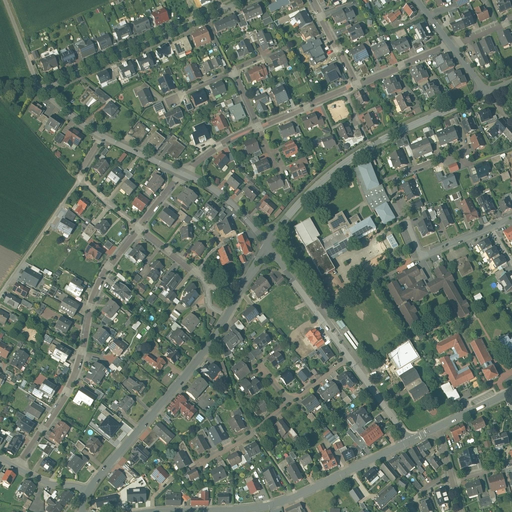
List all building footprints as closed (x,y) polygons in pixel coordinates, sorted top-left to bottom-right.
[(274,0),(276,3),(268,7),(271,13),(285,6),(283,3),(288,1),(287,0),(274,0)] [(287,0),(288,1),(283,3),(285,6),(290,5),(293,10),(303,5),(300,0),(287,0)] [(511,8),(507,0),(507,1),(506,0),(496,0),(498,4),(497,5),(500,13),(511,8)] [(474,1),(469,3),(472,10),(477,8),(474,1)] [(410,4),(403,9),(402,8),(401,9),(404,13),(405,12),(409,17),(410,17),(411,18),(414,16),(413,15),(416,12),(410,4)] [(257,6),(241,12),(241,13),(242,15),(245,22),(245,23),(246,23),(261,16),(262,16),(262,15),(261,15),(257,6),(257,5),(257,6)] [(340,6),(335,8),(338,14),(342,12),(343,12),(340,6)] [(484,8),(479,10),(477,8),(472,10),(472,12),(474,16),(477,15),(479,22),(489,18),(485,10),(484,8)] [(350,9),(343,13),(346,20),(348,22),(352,20),(351,19),(355,17),(350,9)] [(163,10),(157,12),(162,23),(168,21),(167,19),(164,12),(163,10)] [(298,11),(291,15),(293,20),(296,19),(295,18),(301,16),(298,11)] [(393,15),(392,13),(387,17),(392,24),(397,19),(396,18),(400,14),(398,11),(393,15)] [(157,12),(151,15),(156,26),(162,23),(157,12)] [(338,14),(332,17),(336,25),(346,20),(343,13),(342,12),(338,14)] [(301,16),(295,18),(296,19),(301,29),(311,24),(306,13),(301,16)] [(242,15),(239,16),(235,17),(234,18),(235,18),(237,24),(239,29),(243,27),(243,28),(247,26),(246,23),(245,23),(245,22),(242,15)] [(291,15),(277,21),(279,26),(293,20),(291,15)] [(234,16),(225,20),(228,29),(229,30),(235,27),(235,25),(237,24),(235,18),(234,18),(235,17),(234,16)] [(470,16),(461,20),(465,28),(473,24),(470,16)] [(145,18),(139,21),(144,32),(150,29),(145,18)] [(270,18),(262,21),(264,27),(272,23),(270,18)] [(222,21),(219,22),(219,23),(213,26),(214,27),(216,33),(217,34),(228,29),(225,20),(222,22),(222,21)] [(461,20),(450,25),(452,29),(454,28),(456,32),(465,28),(461,20)] [(139,21),(132,24),(137,34),(144,32),(139,21)] [(301,29),(304,35),(303,35),(304,36),(305,35),(307,38),(310,36),(311,38),(312,39),(314,38),(319,35),(313,23),(311,24),(301,29)] [(425,24),(414,30),(417,35),(418,34),(420,39),(419,39),(421,43),(431,37),(425,24)] [(131,36),(127,25),(124,27),(120,28),(125,39),(128,37),(131,36)] [(359,26),(347,32),(352,42),(364,36),(359,26)] [(125,39),(120,28),(117,30),(114,31),(118,41),(121,40),(122,40),(125,39)] [(204,29),(195,33),(196,35),(191,37),(196,48),(210,42),(204,29)] [(403,29),(395,32),(397,36),(399,35),(400,38),(406,35),(403,29)] [(255,30),(250,33),(254,42),(258,41),(257,39),(259,39),(257,35),(255,30)] [(508,32),(498,36),(502,46),(507,44),(508,45),(511,43),(511,41),(511,40),(508,32)] [(268,35),(263,37),(261,33),(257,35),(259,39),(257,39),(258,41),(263,51),(273,47),(268,35)] [(96,40),(97,43),(100,50),(111,46),(107,36),(96,40)] [(188,44),(186,39),(179,42),(184,53),(190,51),(191,51),(188,44)] [(315,41),(313,42),(315,48),(316,49),(319,47),(322,45),(319,39),(315,41)] [(405,39),(394,45),(399,54),(403,52),(409,49),(405,39)] [(489,39),(479,43),(479,44),(473,46),(482,67),(488,64),(485,56),(486,56),(486,55),(494,51),(495,52),(493,48),(489,39)] [(411,43),(414,50),(421,46),(418,40),(411,43)] [(247,41),(238,45),(240,50),(243,56),(243,57),(252,53),(249,45),(247,41)] [(89,42),(87,43),(87,42),(83,44),(88,55),(95,53),(92,48),(90,42),(89,42)] [(179,42),(172,45),(175,50),(178,57),(178,56),(184,53),(179,42)] [(307,45),(301,47),(304,53),(309,51),(315,48),(313,42),(307,45)] [(384,43),(383,43),(377,46),(383,57),(389,53),(384,43)] [(83,44),(80,45),(80,46),(78,47),(77,47),(80,53),(82,58),(88,55),(83,44)] [(73,45),(67,47),(69,52),(71,51),(72,55),(76,53),(74,48),(73,45)] [(383,57),(377,46),(371,50),(376,60),(383,57)] [(164,47),(156,51),(157,53),(155,54),(157,58),(158,58),(159,60),(162,59),(163,59),(166,58),(165,57),(168,56),(165,49),(164,47)] [(170,47),(165,49),(168,56),(168,57),(173,54),(172,52),(170,47)] [(287,47),(281,49),(282,52),(284,55),(289,53),(287,47)] [(316,49),(315,48),(309,51),(315,63),(319,61),(320,62),(326,59),(323,55),(319,47),(316,49)] [(356,64),(363,47),(357,50),(357,49),(350,53),(356,64)] [(363,47),(356,64),(368,57),(363,47)] [(69,52),(67,53),(66,52),(60,55),(60,56),(62,59),(62,60),(64,60),(66,65),(69,63),(69,64),(70,64),(69,64),(72,63),(72,62),(75,60),(72,55),(71,51),(69,52)] [(282,52),(276,55),(280,65),(287,63),(284,55),(282,52)] [(276,55),(269,58),(272,64),(274,68),(280,65),(276,55)] [(51,57),(40,61),(42,65),(43,68),(44,70),(47,69),(48,71),(52,69),(52,68),(57,66),(52,56),(51,57)] [(148,56),(144,57),(144,58),(136,61),(136,62),(140,70),(142,69),(142,70),(142,69),(143,71),(153,67),(150,60),(148,56)] [(442,58),(436,61),(439,67),(440,67),(440,66),(450,62),(447,56),(442,58)] [(218,57),(210,61),(214,70),(222,66),(218,57)] [(204,64),(202,65),(203,68),(206,73),(214,70),(210,61),(204,64)] [(450,62),(440,66),(440,67),(443,73),(453,68),(454,68),(451,61),(450,62)] [(130,64),(126,65),(125,65),(125,66),(123,67),(122,66),(122,67),(118,69),(122,78),(129,75),(130,77),(135,75),(130,64)] [(272,64),(267,66),(269,72),(275,70),(274,68),(272,64)] [(195,65),(184,70),(186,75),(188,74),(191,82),(189,82),(189,83),(201,78),(195,65)] [(334,65),(324,70),(327,75),(325,76),(326,77),(327,77),(329,82),(334,80),(334,79),(340,76),(334,65)] [(365,65),(359,68),(360,71),(361,71),(362,73),(363,76),(369,73),(368,70),(365,65)] [(263,66),(257,68),(256,67),(255,68),(260,80),(264,78),(263,76),(267,75),(266,74),(263,66)] [(412,71),(410,72),(413,78),(414,77),(424,73),(421,67),(419,68),(412,71)] [(169,68),(163,70),(167,77),(168,77),(169,77),(172,76),(169,68)] [(260,80),(255,68),(253,69),(253,70),(248,73),(252,82),(255,80),(256,82),(260,80)] [(449,77),(448,77),(451,83),(452,82),(462,78),(459,72),(455,74),(449,77)] [(105,73),(95,77),(99,85),(108,81),(105,73)] [(424,73),(414,77),(417,84),(418,83),(427,79),(428,79),(425,73),(424,73)] [(167,77),(158,81),(163,94),(174,89),(169,77),(168,77),(167,77)] [(462,78),(452,82),(455,89),(466,84),(463,78),(462,78)] [(394,79),(384,83),(386,88),(387,90),(388,89),(391,95),(395,93),(401,91),(398,84),(397,85),(394,79)] [(289,93),(284,82),(280,84),(282,88),(285,94),(289,93)] [(144,83),(141,86),(137,88),(140,93),(147,90),(149,87),(144,83)] [(221,83),(210,88),(213,94),(214,96),(215,99),(221,97),(219,94),(225,91),(221,83)] [(429,85),(422,88),(425,94),(427,94),(426,94),(436,90),(436,89),(433,83),(429,85)] [(94,93),(87,88),(78,100),(85,106),(91,98),(96,102),(100,98),(94,93)] [(282,88),(277,90),(282,103),(283,103),(282,102),(287,100),(288,101),(285,94),(282,88)] [(110,99),(98,89),(94,93),(100,98),(105,102),(110,99)] [(436,90),(426,94),(427,94),(429,100),(440,95),(438,89),(436,89),(436,90)] [(140,93),(137,94),(142,107),(152,103),(147,90),(140,93)] [(272,92),(271,93),(272,94),(277,106),(277,104),(282,102),(282,104),(282,103),(277,90),(272,92)] [(202,91),(191,96),(194,104),(200,102),(201,103),(207,101),(202,91)] [(264,94),(260,96),(258,91),(252,94),(254,99),(253,99),(257,107),(256,107),(259,114),(266,111),(263,103),(267,101),(264,94)] [(360,93),(355,96),(359,106),(367,102),(364,94),(363,92),(360,93)] [(405,96),(396,99),(399,106),(410,101),(409,98),(408,98),(406,95),(405,96)] [(410,101),(399,106),(402,112),(404,111),(410,108),(412,107),(410,104),(411,104),(410,101)] [(44,110),(34,103),(29,111),(38,118),(44,110)] [(161,103),(153,106),(156,113),(164,109),(161,103)] [(190,103),(184,106),(187,112),(193,110),(190,103)] [(108,106),(104,111),(111,117),(113,114),(116,110),(112,107),(109,104),(108,106)] [(239,105),(229,109),(231,114),(233,113),(236,121),(245,117),(239,105)] [(178,109),(164,116),(167,124),(168,124),(170,128),(179,125),(176,120),(182,118),(178,109)] [(478,114),(482,123),(492,119),(488,110),(478,114)] [(314,114),(302,119),(306,129),(318,124),(316,119),(314,114)] [(369,116),(364,118),(369,129),(378,125),(373,114),(369,116)] [(62,122),(55,117),(55,118),(53,116),(52,116),(46,125),(51,128),(56,131),(62,122)] [(218,118),(211,121),(213,126),(216,124),(219,131),(227,128),(223,119),(222,116),(218,118)] [(471,119),(461,123),(462,128),(463,127),(466,135),(476,130),(471,119)] [(495,126),(490,130),(497,139),(503,134),(510,127),(503,119),(495,126)] [(138,124),(133,130),(130,129),(127,134),(132,138),(132,137),(140,142),(146,133),(143,131),(144,129),(138,124)] [(291,124),(280,129),(284,137),(287,136),(288,136),(294,134),(295,134),(293,129),(291,124)] [(341,127),(339,128),(337,129),(341,138),(343,139),(344,138),(345,140),(346,141),(356,137),(356,139),(362,136),(359,130),(354,133),(354,131),(352,131),(350,132),(347,124),(341,127)] [(202,125),(195,128),(195,129),(197,128),(199,133),(191,136),(195,145),(209,139),(205,131),(202,125)] [(298,127),(293,129),(295,134),(294,134),(295,136),(301,133),(298,127)] [(511,141),(511,129),(510,127),(503,134),(511,143),(511,141)] [(83,137),(71,129),(65,139),(66,139),(64,142),(63,142),(69,146),(71,143),(77,147),(83,137)] [(452,129),(443,133),(447,144),(457,140),(452,129)] [(64,137),(59,133),(53,141),(56,143),(57,141),(60,143),(64,137)] [(153,135),(147,143),(152,147),(160,137),(155,133),(153,135)] [(443,133),(436,135),(441,147),(447,144),(443,133)] [(177,140),(172,136),(171,138),(168,142),(172,145),(173,146),(176,142),(177,140)] [(471,139),(470,139),(472,143),(474,150),(484,146),(479,136),(471,139)] [(160,137),(152,147),(157,151),(164,141),(165,141),(164,140),(160,137)] [(325,140),(322,141),(323,143),(326,149),(329,148),(330,149),(332,148),(333,146),(335,145),(332,137),(325,140)] [(401,139),(396,142),(398,148),(404,146),(402,142),(401,139)] [(254,140),(249,142),(244,144),(245,147),(244,147),(243,148),(244,150),(245,150),(246,150),(248,154),(254,151),(258,149),(254,140)] [(292,141),(285,144),(286,148),(283,149),(286,158),(297,153),(296,151),(297,151),(295,147),(292,141)] [(423,143),(419,144),(423,156),(432,153),(427,141),(423,143)] [(176,142),(173,146),(172,145),(166,152),(172,156),(172,155),(175,157),(178,155),(179,155),(184,148),(176,142)] [(418,145),(410,148),(410,147),(410,148),(414,160),(423,156),(419,144),(418,144),(418,145)] [(401,152),(390,156),(392,160),(390,160),(392,164),(404,159),(401,152)] [(123,153),(117,161),(119,163),(126,155),(123,153)] [(231,153),(225,156),(223,157),(228,161),(229,161),(230,162),(234,161),(231,153)] [(223,157),(221,155),(213,164),(221,170),(228,161),(223,157)] [(498,156),(491,159),(493,165),(500,162),(498,156)] [(255,158),(250,160),(253,165),(254,165),(254,164),(259,162),(257,157),(255,158)] [(305,158),(297,161),(299,166),(302,165),(303,166),(308,164),(305,158)] [(404,159),(392,164),(393,167),(394,167),(396,169),(406,165),(404,159)] [(101,160),(93,170),(101,176),(109,167),(101,160)] [(259,162),(254,164),(254,165),(255,164),(257,169),(256,170),(258,174),(269,169),(265,160),(259,162)] [(379,187),(370,164),(358,168),(359,172),(355,174),(366,200),(368,205),(372,212),(375,210),(386,204),(389,202),(386,195),(385,193),(382,186),(379,187)] [(456,164),(448,167),(451,173),(458,170),(456,164)] [(485,164),(475,168),(477,174),(477,175),(479,179),(483,178),(482,176),(488,173),(485,164)] [(299,166),(291,170),(292,173),(291,175),(298,178),(305,176),(303,172),(305,172),(303,166),(302,165),(299,166)] [(114,170),(107,178),(116,186),(123,178),(114,170)] [(507,172),(500,175),(503,182),(510,179),(507,172)] [(229,173),(224,179),(228,182),(233,176),(229,173)] [(253,184),(255,182),(247,175),(245,177),(253,184)] [(477,175),(471,178),(473,185),(480,182),(479,179),(477,175)] [(155,176),(153,179),(150,184),(157,189),(158,189),(159,189),(161,186),(160,185),(163,182),(155,176)] [(242,183),(233,176),(228,182),(227,183),(235,190),(242,183)] [(279,177),(267,182),(269,187),(270,190),(271,191),(283,186),(282,182),(279,177)] [(286,180),(282,182),(283,186),(285,191),(290,188),(286,180)] [(249,181),(244,187),(248,190),(250,188),(251,188),(253,185),(249,181)] [(135,189),(127,182),(120,190),(129,197),(135,189)] [(412,182),(402,186),(405,193),(415,189),(412,182)] [(157,189),(150,184),(146,188),(147,189),(154,194),(157,189)] [(248,190),(244,195),(246,196),(246,197),(249,199),(252,201),(258,194),(251,188),(250,188),(248,190)] [(415,189),(405,193),(408,201),(418,197),(415,189)] [(192,195),(187,190),(183,196),(181,195),(192,203),(196,198),(192,195)] [(192,203),(181,195),(177,200),(182,205),(186,208),(187,208),(191,202),(192,203)] [(265,195),(260,201),(263,204),(266,201),(269,198),(265,195)] [(133,203),(132,205),(133,206),(141,212),(148,203),(139,196),(133,203)] [(484,197),(478,200),(481,207),(483,206),(482,205),(486,203),(484,197)] [(82,199),(77,205),(79,207),(75,212),(80,215),(84,211),(89,204),(82,199)] [(420,200),(412,204),(415,210),(422,207),(420,200)] [(469,200),(460,205),(464,214),(468,223),(478,218),(474,210),(469,200)] [(507,200),(503,202),(502,201),(498,203),(503,214),(511,210),(507,200)] [(266,201),(263,204),(260,208),(269,215),(274,210),(271,207),(272,206),(266,201)] [(486,203),(482,205),(483,206),(487,215),(495,211),(490,202),(486,203)] [(210,203),(203,211),(213,219),(220,211),(210,203)] [(395,219),(386,204),(375,210),(384,225),(395,219)] [(445,207),(437,210),(445,228),(452,224),(445,207)] [(175,217),(166,209),(159,219),(170,227),(177,218),(175,217)] [(74,215),(68,210),(64,217),(70,221),(74,215)] [(186,216),(180,210),(175,217),(177,218),(182,222),(186,216)] [(200,210),(195,216),(198,218),(203,212),(200,210)] [(428,212),(422,214),(425,222),(428,221),(431,220),(429,214),(428,212)] [(357,215),(346,221),(342,214),(335,218),(336,220),(328,225),(333,235),(319,243),(318,242),(305,249),(322,278),(335,271),(329,260),(337,254),(339,256),(343,254),(341,252),(350,247),(349,245),(376,230),(370,219),(362,224),(357,215)] [(310,219),(294,229),(304,246),(305,249),(318,242),(317,239),(320,237),(310,219)] [(230,220),(221,224),(216,226),(219,231),(223,230),(225,235),(235,231),(232,223),(231,224),(230,220)] [(74,227),(62,221),(57,230),(69,236),(74,227)] [(102,221),(99,226),(97,224),(94,228),(103,235),(109,226),(102,221)] [(425,222),(418,225),(423,237),(433,233),(428,221),(425,222)] [(93,229),(88,225),(85,230),(90,234),(90,233),(91,232),(92,233),(93,232),(92,231),(93,229)] [(191,228),(181,229),(181,240),(191,239),(191,228)] [(511,228),(503,233),(510,244),(511,242),(511,228)] [(90,234),(85,230),(83,233),(90,238),(92,235),(90,233),(90,234)] [(396,254),(384,233),(379,236),(391,257),(396,254)] [(238,238),(240,243),(239,244),(240,247),(248,244),(247,241),(246,241),(244,236),(238,238)] [(499,255),(494,248),(492,249),(491,247),(491,246),(487,239),(476,246),(480,253),(482,252),(483,254),(483,255),(487,262),(488,262),(489,265),(491,264),(495,270),(506,264),(502,257),(500,258),(498,256),(499,255)] [(112,245),(107,241),(103,246),(108,251),(112,245)] [(199,245),(196,243),(193,247),(190,251),(191,251),(198,257),(203,251),(202,249),(201,248),(202,247),(202,245),(201,244),(199,245)] [(95,246),(91,244),(85,253),(89,255),(88,256),(93,259),(93,258),(97,261),(103,252),(99,249),(95,246)] [(248,244),(240,247),(241,251),(242,250),(244,255),(251,253),(249,248),(248,244)] [(144,252),(137,246),(129,256),(136,262),(139,259),(142,261),(147,255),(144,252)] [(228,247),(218,251),(221,258),(219,259),(222,266),(232,262),(229,255),(231,254),(228,247)] [(466,257),(454,262),(462,277),(473,271),(466,257)] [(441,259),(432,264),(436,270),(444,265),(441,259)] [(163,268),(155,261),(150,268),(153,270),(158,274),(163,268)] [(40,271),(32,266),(29,270),(36,275),(37,275),(38,273),(40,271)] [(415,267),(396,278),(399,282),(396,283),(399,288),(402,286),(401,286),(406,283),(409,290),(421,283),(424,281),(427,280),(422,270),(418,272),(415,267)] [(409,290),(402,294),(399,288),(396,283),(393,285),(391,284),(391,286),(388,288),(391,293),(390,293),(393,298),(395,300),(394,301),(397,305),(398,305),(399,307),(399,306),(401,309),(400,309),(401,311),(400,312),(403,316),(404,316),(405,318),(404,319),(407,324),(408,323),(411,328),(414,327),(416,327),(416,326),(419,324),(414,315),(416,313),(413,308),(411,309),(408,305),(407,305),(406,302),(407,302),(406,301),(413,298),(416,302),(428,295),(431,293),(432,294),(434,293),(434,294),(439,292),(438,291),(440,290),(440,289),(443,287),(444,291),(446,296),(447,295),(449,298),(448,298),(450,303),(451,303),(453,305),(452,306),(455,311),(456,310),(457,313),(456,313),(459,318),(460,317),(461,319),(469,315),(466,309),(469,308),(466,303),(463,304),(451,283),(454,282),(449,274),(446,275),(446,274),(447,274),(444,269),(443,270),(442,268),(434,272),(438,280),(427,286),(424,281),(421,283),(409,290)] [(36,275),(29,270),(29,271),(26,271),(25,271),(21,279),(35,288),(35,287),(40,277),(41,278),(41,277),(40,277),(41,275),(38,273),(37,275),(36,275)] [(153,270),(147,277),(153,283),(159,276),(158,274),(153,270)] [(502,270),(494,274),(498,280),(499,279),(502,278),(500,275),(504,273),(502,270)] [(172,276),(169,273),(159,286),(164,290),(166,291),(168,289),(170,291),(171,292),(180,280),(173,274),(172,276)] [(502,278),(499,279),(502,283),(501,284),(504,288),(507,292),(511,289),(511,277),(510,273),(502,278)] [(126,280),(118,274),(116,276),(123,283),(126,280)] [(281,276),(276,280),(272,275),(268,279),(271,283),(273,281),(278,286),(285,280),(281,276)] [(78,282),(74,279),(67,291),(76,297),(79,298),(83,291),(79,289),(80,286),(81,284),(80,284),(80,283),(78,282)] [(261,279),(255,284),(257,286),(250,291),(253,295),(254,294),(256,296),(255,296),(258,299),(263,294),(263,293),(269,288),(261,279)] [(28,291),(16,284),(12,291),(24,297),(27,293),(28,291)] [(119,284),(118,287),(115,284),(111,289),(114,291),(112,293),(123,302),(125,300),(128,303),(131,298),(128,295),(130,293),(119,284)] [(146,289),(139,284),(136,289),(142,294),(146,289)] [(195,288),(190,284),(184,292),(186,294),(184,296),(186,297),(181,303),(187,308),(191,302),(192,303),(198,296),(193,292),(195,288)] [(57,289),(52,286),(47,294),(53,297),(57,289)] [(38,293),(31,289),(29,292),(28,291),(27,293),(35,297),(38,293)] [(170,291),(168,289),(166,291),(164,290),(158,297),(163,301),(165,298),(171,303),(176,297),(170,292),(170,291)] [(282,312),(282,293),(272,293),(272,312),(282,312)] [(480,293),(473,296),(476,301),(482,297),(480,293)] [(20,302),(8,295),(4,302),(16,309),(19,304),(20,302)] [(152,295),(147,302),(150,305),(156,298),(152,295)] [(68,301),(65,299),(59,310),(60,309),(63,311),(62,312),(69,315),(72,317),(72,318),(78,307),(75,305),(68,301)] [(29,304),(22,300),(21,302),(20,302),(19,304),(27,308),(27,307),(29,304)] [(110,302),(101,313),(105,316),(110,320),(110,319),(118,309),(110,302)] [(41,303),(35,312),(40,315),(46,306),(41,303)] [(251,308),(241,316),(248,324),(255,317),(261,324),(266,319),(262,315),(259,318),(257,315),(251,308)] [(180,315),(174,310),(169,316),(175,321),(180,315)] [(302,329),(291,310),(282,316),(285,320),(282,321),(287,330),(289,329),(290,331),(295,328),(298,332),(302,329)] [(8,316),(0,311),(0,322),(4,325),(7,318),(8,316)] [(17,317),(10,313),(8,316),(7,318),(14,322),(17,317)] [(191,314),(181,325),(190,334),(195,329),(194,328),(199,322),(191,314)] [(110,320),(105,316),(101,321),(107,326),(112,321),(110,319),(110,320)] [(71,324),(60,318),(55,327),(66,334),(71,324)] [(340,319),(336,322),(341,329),(345,326),(340,319)] [(181,328),(174,323),(171,328),(175,332),(178,329),(179,331),(181,328)] [(237,329),(234,325),(229,329),(232,333),(234,331),(234,332),(237,329)] [(107,335),(101,329),(98,333),(93,339),(100,346),(108,336),(107,335)] [(116,334),(111,329),(107,335),(108,336),(112,339),(116,334)] [(175,332),(169,338),(178,347),(183,342),(179,339),(183,335),(179,331),(178,329),(175,332)] [(313,347),(315,345),(317,344),(322,340),(323,340),(320,336),(321,336),(318,333),(315,330),(306,337),(308,340),(310,343),(311,343),(313,347)] [(349,330),(344,334),(355,350),(360,346),(349,330)] [(232,333),(231,334),(231,333),(228,335),(229,336),(227,338),(227,337),(224,339),(222,341),(227,349),(230,351),(242,341),(234,332),(234,331),(232,333)] [(263,334),(253,342),(256,346),(258,348),(259,350),(267,344),(266,343),(269,340),(264,334),(265,334),(263,332),(263,333),(263,334)] [(365,345),(358,333),(355,335),(362,347),(365,345)] [(53,339),(45,335),(42,341),(49,345),(53,339)] [(448,357),(440,361),(453,389),(467,382),(463,374),(459,375),(457,371),(452,361),(455,360),(455,361),(457,360),(457,359),(459,358),(460,359),(468,355),(458,335),(435,346),(439,354),(452,348),(455,355),(448,358),(448,357)] [(508,337),(497,343),(506,358),(511,355),(511,356),(511,355),(511,356),(511,355),(511,340),(510,341),(508,337)] [(148,338),(144,343),(149,347),(153,342),(148,338)] [(491,361),(481,340),(470,345),(470,346),(471,345),(481,366),(483,365),(486,371),(482,372),(487,382),(498,377),(493,367),(490,368),(487,363),(492,361),(491,361)] [(120,344),(116,341),(109,349),(118,357),(125,349),(125,348),(125,349),(119,344),(120,344)] [(390,355),(398,370),(419,358),(410,342),(390,355)] [(0,343),(0,355),(5,359),(10,349),(0,343)] [(57,347),(51,344),(48,350),(54,353),(57,347)] [(70,353),(58,346),(57,347),(54,353),(52,356),(65,363),(70,353)] [(333,357),(326,347),(317,354),(324,364),(333,357)] [(180,357),(172,350),(172,351),(170,349),(166,353),(169,355),(166,358),(174,364),(180,357)] [(227,349),(225,351),(222,352),(224,358),(228,356),(232,353),(230,351),(227,349)] [(28,356),(18,351),(14,358),(24,363),(28,356)] [(275,353),(267,360),(274,368),(282,362),(279,358),(280,357),(277,354),(276,352),(275,353)] [(250,353),(244,356),(249,363),(254,358),(250,353)] [(156,361),(149,355),(145,360),(153,366),(152,366),(159,371),(165,364),(158,359),(156,361)] [(24,363),(14,358),(10,365),(20,370),(24,363)] [(122,362),(117,358),(111,364),(117,369),(122,362)] [(249,372),(241,362),(231,370),(234,373),(233,374),(234,375),(235,374),(239,380),(249,372)] [(85,379),(90,382),(97,387),(106,371),(95,364),(85,379)] [(398,370),(396,372),(398,376),(414,402),(429,393),(410,364),(398,370)] [(208,369),(205,366),(201,371),(204,374),(203,374),(211,381),(212,381),(211,381),(219,372),(212,365),(211,365),(212,365),(208,369)] [(311,372),(305,366),(303,368),(305,370),(309,374),(311,372)] [(126,379),(116,370),(111,377),(117,383),(118,382),(120,385),(126,379)] [(309,374),(305,370),(298,375),(304,383),(311,377),(309,374)] [(281,377),(280,378),(286,385),(293,379),(288,373),(281,377)] [(337,379),(340,383),(343,387),(346,384),(350,389),(354,386),(356,386),(357,385),(357,383),(350,374),(345,374),(344,375),(343,374),(337,379)] [(199,379),(186,393),(194,400),(207,386),(199,379)] [(248,384),(245,387),(252,395),(261,388),(255,379),(248,384)] [(23,380),(19,387),(22,389),(27,382),(23,380)] [(145,388),(139,383),(138,383),(133,380),(131,384),(136,387),(133,390),(140,395),(145,388)] [(244,380),(239,384),(243,389),(245,387),(248,384),(244,380)] [(53,387),(45,382),(40,389),(39,392),(43,394),(44,393),(52,398),(57,389),(53,386),(53,387)] [(331,382),(318,393),(321,396),(320,397),(323,401),(324,400),(326,403),(329,400),(329,401),(335,396),(335,395),(339,392),(337,390),(334,385),(333,386),(331,382)] [(440,386),(449,403),(459,398),(455,389),(452,390),(448,382),(440,386)] [(92,396),(81,389),(73,402),(79,405),(79,404),(78,403),(80,400),(84,402),(83,403),(89,407),(95,398),(92,396)] [(103,395),(96,390),(92,396),(95,398),(99,401),(103,395)] [(359,390),(353,395),(356,398),(362,393),(359,390)] [(179,395),(167,410),(174,416),(181,408),(184,403),(186,402),(179,395)] [(312,396),(302,404),(309,413),(319,405),(312,396)] [(118,407),(118,408),(125,413),(134,402),(127,397),(118,407)] [(347,397),(342,401),(347,406),(351,402),(347,397)] [(268,408),(261,399),(255,404),(258,407),(253,411),(257,417),(268,408)] [(44,410),(33,403),(28,410),(34,413),(32,417),(38,420),(44,410)] [(118,407),(113,403),(110,407),(115,412),(118,408),(118,407)] [(187,406),(184,403),(181,408),(182,409),(181,410),(181,414),(189,420),(196,412),(193,409),(193,408),(191,408),(188,405),(187,406)] [(239,409),(233,412),(236,417),(238,416),(239,417),(242,415),(239,409)] [(357,411),(350,416),(351,417),(350,418),(351,418),(347,421),(352,427),(356,424),(367,415),(362,409),(358,412),(357,411)] [(107,418),(110,420),(112,417),(104,411),(102,414),(107,419),(107,418)] [(316,419),(311,413),(307,417),(312,423),(316,419)] [(170,418),(166,414),(162,419),(169,425),(171,423),(168,421),(170,418)] [(110,420),(117,426),(121,421),(114,415),(112,417),(110,420)] [(359,429),(373,423),(367,415),(356,424),(359,429)] [(236,417),(228,422),(233,430),(235,429),(237,432),(244,428),(240,422),(241,422),(241,421),(239,417),(238,416),(236,417)] [(379,416),(374,419),(378,424),(383,420),(379,416)] [(107,419),(99,429),(110,438),(119,428),(117,426),(110,420),(107,418),(107,419)] [(25,420),(23,419),(22,421),(18,427),(17,428),(28,435),(34,426),(25,420)] [(481,419),(476,421),(477,422),(472,424),(475,431),(476,431),(475,431),(481,428),(481,429),(485,427),(481,419)] [(289,431),(281,421),(274,427),(282,437),(288,432),(289,431)] [(67,428),(59,423),(58,426),(57,425),(56,428),(54,431),(64,438),(66,434),(66,433),(68,429),(69,429),(67,428)] [(367,434),(377,428),(373,423),(359,429),(367,434)] [(174,437),(159,424),(152,431),(153,431),(146,439),(152,444),(154,442),(152,441),(157,435),(167,444),(174,437)] [(462,425),(450,431),(453,438),(455,441),(459,439),(458,436),(466,432),(465,431),(462,425)] [(207,432),(215,446),(227,439),(219,426),(207,432)] [(377,428),(367,434),(375,440),(382,435),(377,428)] [(297,436),(291,429),(289,431),(288,432),(293,439),(297,436)] [(367,434),(359,429),(356,432),(358,434),(354,436),(349,430),(346,433),(361,450),(367,446),(375,440),(367,434)] [(202,430),(197,433),(200,438),(201,437),(203,439),(206,437),(202,430)] [(64,438),(54,431),(52,434),(52,433),(50,436),(51,436),(49,439),(56,444),(58,445),(61,441),(62,441),(64,438)] [(506,434),(491,438),(494,449),(509,445),(506,434)] [(332,436),(327,440),(332,446),(337,441),(332,436)] [(200,438),(192,442),(199,455),(208,449),(203,439),(201,437),(200,438)] [(22,442),(14,438),(7,449),(8,449),(14,453),(15,453),(22,442)] [(101,445),(93,438),(85,447),(89,451),(89,452),(91,454),(92,453),(93,454),(101,445)] [(146,439),(145,438),(142,442),(148,448),(152,444),(146,439)] [(85,447),(78,441),(74,446),(80,453),(85,447)] [(427,441),(417,447),(421,453),(424,458),(427,455),(428,454),(426,451),(431,448),(427,441)] [(183,442),(178,447),(181,453),(183,452),(183,453),(187,450),(183,442)] [(340,442),(337,444),(333,446),(336,451),(343,447),(340,442)] [(250,446),(248,447),(244,449),(247,454),(249,458),(249,457),(255,454),(255,455),(259,452),(254,443),(250,445),(250,446)] [(52,450),(47,446),(42,452),(48,456),(52,450)] [(150,456),(140,447),(133,454),(134,454),(129,459),(134,463),(133,462),(138,458),(143,463),(150,456)] [(424,462),(415,448),(409,452),(418,468),(421,466),(423,464),(424,462)] [(472,450),(463,452),(465,458),(459,459),(461,468),(467,467),(476,465),(474,456),(478,454),(477,448),(472,449),(472,450)] [(344,449),(340,451),(345,462),(355,457),(351,450),(347,451),(346,449),(344,450),(344,449)] [(329,450),(325,452),(321,454),(325,461),(333,457),(329,450)] [(181,453),(172,458),(179,470),(189,465),(183,453),(183,452),(181,453)] [(236,453),(226,459),(231,467),(240,462),(238,458),(236,453)] [(307,455),(305,457),(303,459),(302,458),(299,461),(303,468),(312,462),(309,458),(307,456),(308,455),(307,455)] [(415,468),(405,455),(399,459),(409,472),(415,468)] [(242,456),(238,458),(240,462),(242,465),(246,463),(243,457),(242,456)] [(290,456),(285,459),(290,468),(295,466),(296,465),(293,460),(290,456)] [(83,463),(75,457),(72,461),(67,467),(75,473),(80,466),(81,467),(83,463)] [(325,461),(321,463),(325,471),(337,466),(333,457),(325,461)] [(55,464),(46,458),(40,466),(49,473),(55,464)] [(406,470),(397,458),(389,463),(394,470),(395,470),(397,468),(402,473),(406,470)] [(436,459),(430,463),(436,469),(441,465),(436,459)] [(222,461),(216,464),(218,468),(220,467),(222,471),(226,468),(222,461)] [(399,478),(387,463),(380,468),(393,483),(394,481),(399,478)] [(131,470),(124,464),(121,467),(128,473),(131,470)] [(290,468),(287,470),(290,474),(297,470),(295,466),(290,468)] [(218,468),(210,473),(215,482),(225,477),(222,471),(220,467),(218,468)] [(271,467),(261,471),(271,492),(280,488),(271,467)] [(159,468),(153,474),(156,477),(155,478),(158,482),(159,481),(162,483),(164,481),(168,477),(159,468)] [(188,469),(182,472),(184,477),(187,476),(186,474),(190,472),(188,469)] [(372,469),(364,477),(370,483),(378,476),(377,475),(372,469)] [(128,473),(125,470),(121,475),(125,479),(128,482),(133,477),(128,473)] [(137,476),(131,470),(128,473),(133,477),(135,479),(137,476)] [(190,472),(186,474),(187,476),(190,481),(198,477),(194,470),(190,472)] [(297,470),(290,474),(295,484),(302,480),(297,470)] [(1,481),(2,481),(10,486),(16,476),(7,471),(5,475),(1,481)] [(117,471),(108,482),(116,489),(116,488),(121,482),(122,483),(125,479),(121,475),(117,471)] [(170,474),(168,477),(164,481),(168,485),(174,479),(170,474)] [(502,476),(489,479),(491,490),(492,492),(494,491),(505,488),(502,476)] [(142,478),(136,481),(140,487),(145,484),(142,478)] [(408,484),(401,480),(397,485),(404,490),(408,484)] [(412,483),(418,490),(422,487),(416,480),(412,483)] [(246,485),(251,495),(260,491),(256,481),(246,485)] [(35,487),(25,482),(23,485),(21,483),(16,491),(17,492),(15,497),(17,498),(16,499),(17,499),(19,500),(22,494),(28,498),(32,492),(35,487)] [(479,482),(465,486),(468,496),(477,493),(477,495),(478,495),(482,493),(479,482)] [(207,487),(202,490),(202,493),(201,493),(201,499),(191,499),(191,506),(208,506),(208,499),(207,487)] [(390,487),(374,501),(381,509),(397,494),(390,487)] [(350,493),(356,503),(362,499),(356,489),(350,493)] [(145,490),(127,491),(128,503),(146,502),(145,490)] [(444,491),(436,493),(439,505),(448,502),(444,491)] [(66,494),(64,492),(58,499),(58,500),(56,502),(62,508),(64,505),(65,505),(72,496),(68,492),(66,494)] [(180,494),(173,494),(173,496),(166,496),(165,505),(179,506),(180,494)] [(226,494),(218,495),(218,504),(228,504),(228,498),(228,494),(226,494)] [(114,496),(105,498),(107,507),(110,506),(116,504),(114,496)] [(50,497),(46,502),(50,505),(52,507),(47,511),(58,511),(62,508),(56,502),(56,503),(50,497)] [(107,507),(105,498),(95,500),(97,509),(104,507),(104,508),(107,507)] [(32,502),(27,499),(22,507),(27,510),(32,502)] [(428,499),(420,502),(421,505),(422,505),(423,511),(431,511),(433,511),(429,502),(428,499)] [(490,499),(479,502),(481,508),(492,505),(490,500),(490,499)]
